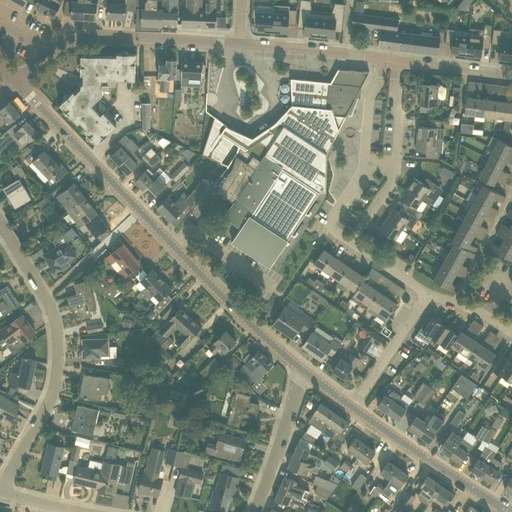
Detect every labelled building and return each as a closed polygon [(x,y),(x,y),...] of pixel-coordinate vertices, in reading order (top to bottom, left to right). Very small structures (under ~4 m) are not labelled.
[(27,0),(27,1),(35,4),(39,6),(38,9),(44,12),(50,0),(27,0)] [(50,0),(44,12),(55,17),(62,0),(50,0)] [(66,1),(64,15),(71,16),(71,17),(73,17),(74,19),(77,19),(78,18),(84,18),(85,0),(71,0),(71,2),(66,1)] [(85,0),(84,18),(89,19),(90,20),(93,20),(95,19),(96,19),(98,3),(91,2),(91,0),(92,0),(85,0)] [(108,0),(108,17),(125,19),(126,10),(136,13),(138,0),(108,0)] [(138,0),(136,13),(141,14),(141,26),(162,27),(163,9),(163,0),(138,0)] [(177,26),(178,26),(178,0),(163,0),(163,9),(162,27),(177,27),(177,26)] [(194,0),(186,0),(186,10),(182,10),(182,26),(193,26),(194,0)] [(202,0),(194,0),(193,26),(205,27),(206,11),(202,11),(202,0)] [(205,27),(217,27),(217,11),(221,12),(221,0),(206,0),(206,11),(205,27)] [(308,0),(300,0),(298,27),(305,28),(304,34),(311,35),(311,37),(317,37),(317,38),(318,38),(318,36),(319,36),(322,11),(312,10),(311,0),(308,0)] [(464,10),(472,0),(459,0),(461,1),(458,5),(464,10)] [(358,1),(356,12),(363,12),(365,1),(358,1)] [(342,32),(345,5),(345,4),(337,3),(334,12),(322,11),(319,36),(320,36),(320,38),(327,38),(327,37),(334,37),(335,31),(342,32)] [(289,15),(274,14),(273,32),(274,32),(273,34),(274,34),(274,33),(281,34),(281,32),(288,33),(289,23),(295,23),(295,25),(297,10),(290,10),(289,15)] [(273,32),(274,14),(259,13),(258,30),(265,31),(265,33),(271,33),(272,33),(272,32),(273,32)] [(399,19),(382,17),(354,14),(354,20),(353,19),(353,20),(353,21),(353,27),(375,29),(374,38),(380,38),(378,47),(438,54),(440,37),(397,32),(399,19)] [(468,37),(466,55),(467,55),(467,57),(468,56),(474,57),(474,56),(481,56),(482,46),(489,47),(489,49),(492,25),(485,24),(484,30),(469,28),(468,37)] [(466,55),(468,37),(454,35),(454,30),(447,29),(445,43),(446,43),(446,42),(452,43),(451,53),(458,54),(458,55),(465,56),(465,54),(466,55)] [(494,29),(492,44),(492,42),(499,43),(501,30),(494,29)] [(502,42),(500,58),(507,59),(507,61),(511,61),(511,38),(510,38),(510,43),(502,42)] [(117,80),(135,80),(136,54),(117,53),(117,56),(81,56),(81,74),(84,75),(84,83),(85,85),(84,87),(82,87),(76,93),(74,91),(60,104),(78,124),(80,122),(87,128),(85,130),(98,144),(117,126),(104,113),(106,111),(106,110),(106,108),(106,106),(98,99),(103,94),(103,88),(113,88),(114,88),(115,88),(116,87),(117,86),(117,80)] [(170,77),(176,78),(177,60),(167,60),(167,63),(160,62),(160,79),(161,79),(161,91),(169,91),(170,77)] [(202,62),(183,61),(182,61),(181,78),(182,78),(182,77),(201,78),(201,79),(202,79),(202,78),(205,78),(206,64),(203,64),(203,62),(202,62)] [(326,196),(327,153),(339,130),(336,120),(343,122),(356,98),(356,94),(361,94),(362,86),(369,72),(338,69),(331,83),(291,80),(292,105),(286,111),(288,114),(281,119),(270,126),(252,138),(245,135),(243,138),(236,133),(235,131),(230,128),(215,116),(208,138),(204,148),(203,154),(229,166),(228,167),(215,182),(212,185),(201,199),(213,206),(222,193),(232,200),(231,202),(233,204),(217,228),(234,239),(233,241),(259,258),(265,262),(277,270),(301,234),(326,196)] [(432,112),(433,105),(440,105),(441,99),(444,99),(446,98),(446,88),(445,87),(443,87),(441,85),(440,86),(438,86),(419,84),(419,90),(421,91),(421,93),(419,92),(421,93),(420,111),(432,112)] [(467,97),(465,114),(475,115),(477,98),(467,97)] [(485,116),(487,99),(477,98),(475,115),(485,116)] [(485,116),(495,118),(497,100),(487,99),(485,116)] [(0,130),(0,125),(7,120),(9,123),(23,113),(12,100),(0,109),(0,135),(3,134),(0,130)] [(507,102),(497,100),(495,118),(505,119),(507,102)] [(509,131),(511,120),(511,119),(511,102),(507,102),(505,119),(504,124),(503,131),(509,131)] [(143,127),(150,131),(150,103),(142,103),(143,127)] [(449,115),(454,117),(457,109),(452,107),(449,115)] [(417,132),(417,138),(443,140),(444,127),(441,127),(441,121),(429,120),(428,126),(418,126),(421,126),(420,132),(417,132)] [(38,133),(27,122),(19,129),(16,125),(0,137),(0,150),(12,139),(20,148),(26,142),(24,141),(27,138),(30,141),(38,133)] [(474,125),(462,123),(460,132),(473,133),(474,125)] [(155,135),(152,131),(147,135),(150,139),(155,135)] [(164,136),(159,141),(164,147),(169,142),(164,136)] [(443,154),(439,154),(439,153),(442,153),(443,140),(417,138),(416,144),(419,144),(419,150),(416,150),(426,151),(426,158),(442,159),(443,154)] [(511,150),(511,148),(511,145),(499,139),(494,149),(511,157),(511,150)] [(120,165),(130,156),(133,152),(125,142),(111,156),(120,165)] [(178,152),(184,146),(175,142),(172,145),(178,152)] [(42,170),(53,159),(46,152),(49,150),(42,143),(37,148),(33,151),(30,155),(34,160),(29,165),(38,174),(42,170)] [(142,156),(148,162),(151,159),(157,154),(152,148),(142,156)] [(191,157),(194,151),(185,148),(183,154),(191,157)] [(506,160),(511,163),(511,157),(494,149),(489,158),(504,166),(506,160)] [(120,165),(129,174),(138,164),(142,160),(133,152),(130,156),(120,165)] [(162,159),(157,154),(151,159),(148,162),(147,162),(152,167),(162,159)] [(457,166),(463,169),(467,161),(461,158),(457,166)] [(507,179),(510,173),(502,169),(504,166),(489,158),(484,168),(507,179)] [(57,182),(69,171),(62,164),(60,166),(53,159),(42,170),(50,179),(52,177),(57,182)] [(184,162),(171,175),(176,180),(189,167),(184,162)] [(21,163),(12,166),(16,177),(25,173),(21,163)] [(484,168),(479,178),(494,185),(497,180),(505,184),(507,179),(484,168)] [(455,176),(457,173),(450,170),(448,173),(447,176),(454,180),(455,176)] [(145,171),(135,181),(144,190),(154,180),(145,171)] [(144,190),(152,199),(166,185),(165,184),(158,176),(154,180),(144,190)] [(19,178),(3,188),(15,208),(32,198),(19,178)] [(171,221),(177,228),(184,220),(201,199),(212,185),(210,183),(204,178),(189,197),(185,193),(175,202),(169,196),(157,207),(171,222),(171,221)] [(433,190),(437,185),(427,178),(423,183),(414,178),(416,180),(413,184),(411,183),(407,188),(423,198),(430,188),(433,190)] [(57,196),(67,209),(84,196),(74,183),(57,196)] [(506,196),(484,184),(478,194),(493,202),(496,197),(503,201),(506,196)] [(416,208),(423,198),(407,188),(404,193),(406,194),(403,199),(401,198),(405,201),(402,206),(416,216),(419,211),(416,208)] [(495,215),(498,210),(491,205),(493,202),(478,194),(473,203),(495,215)] [(41,210),(52,203),(48,196),(37,203),(41,210)] [(79,215),(91,205),(84,196),(67,209),(77,221),(82,217),(79,215)] [(485,215),(493,220),(495,215),(473,203),(468,213),(482,220),(485,215)] [(418,218),(416,216),(402,206),(398,211),(393,209),(395,210),(392,215),(390,213),(387,219),(402,229),(406,232),(409,227),(411,228),(418,218)] [(89,220),(97,230),(105,223),(95,210),(78,223),(76,224),(79,228),(89,220)] [(485,234),(488,229),(480,224),(482,220),(468,213),(463,222),(485,234)] [(404,245),(401,243),(395,239),(402,229),(387,219),(383,224),(385,225),(382,230),(380,229),(388,235),(385,240),(400,250),(404,245)] [(475,234),(482,239),(485,234),(463,222),(457,232),(472,239),(475,234)] [(63,232),(70,227),(67,223),(61,228),(63,232)] [(511,224),(510,228),(502,224),(500,228),(511,234),(511,224)] [(511,234),(500,228),(497,234),(504,238),(502,242),(511,247),(511,234)] [(67,241),(71,239),(65,232),(53,240),(57,247),(44,255),(55,273),(62,270),(70,265),(68,261),(76,256),(67,241)] [(470,243),(472,239),(457,232),(452,241),(454,242),(474,253),(477,248),(470,243)] [(32,248),(40,243),(36,236),(28,241),(32,248)] [(449,252),(464,260),(467,255),(474,259),(477,254),(474,253),(454,242),(449,252)] [(499,247),(492,243),(489,247),(511,260),(511,258),(511,247),(502,242),(499,247)] [(428,252),(432,246),(427,243),(423,249),(428,252)] [(123,245),(107,258),(123,278),(139,265),(123,245)] [(324,249),(314,263),(323,269),(332,255),(324,249)] [(466,273),(470,268),(462,264),(464,260),(449,252),(444,261),(466,273)] [(340,260),(332,255),(323,269),(331,274),(340,260)] [(340,260),(331,274),(339,280),(349,266),(340,260)] [(456,273),(464,278),(466,273),(444,261),(439,271),(453,279),(456,273)] [(344,291),(348,286),(357,271),(349,266),(339,280),(336,285),(344,291)] [(143,298),(162,279),(152,269),(140,281),(146,286),(139,293),(143,298)] [(348,286),(356,291),(366,277),(357,271),(348,286)] [(456,293),(459,287),(451,282),(453,279),(439,271),(434,280),(456,293)] [(97,291),(100,292),(109,301),(121,289),(114,282),(110,285),(99,273),(97,291)] [(114,282),(115,278),(114,275),(111,274),(108,275),(106,278),(107,281),(110,283),(114,282)] [(356,291),(351,299),(359,304),(371,286),(363,281),(366,277),(356,291)] [(155,304),(155,307),(147,316),(142,321),(145,325),(146,326),(150,322),(149,321),(151,320),(160,312),(172,299),(167,294),(172,289),(162,279),(143,298),(147,302),(154,295),(160,300),(155,304)] [(317,279),(314,281),(312,285),(320,291),(323,287),(325,284),(317,279)] [(96,308),(88,281),(75,285),(78,294),(68,297),(72,310),(78,308),(81,321),(91,318),(89,310),(96,308)] [(130,281),(121,289),(125,294),(134,285),(130,281)] [(0,309),(4,316),(21,305),(7,285),(0,290),(0,309)] [(380,292),(371,286),(359,304),(368,310),(380,292)] [(320,291),(328,296),(331,292),(323,287),(320,291)] [(376,316),(379,312),(388,297),(380,292),(368,310),(376,315),(376,316)] [(323,304),(327,299),(321,295),(318,301),(323,304)] [(119,302),(114,297),(111,299),(116,305),(119,302)] [(384,321),(387,318),(397,303),(388,297),(379,312),(376,316),(377,317),(384,321)] [(164,308),(169,313),(175,307),(169,302),(164,308)] [(273,324),(293,338),(300,327),(306,331),(313,320),(303,313),(300,317),(285,307),(273,324)] [(155,326),(147,335),(151,339),(153,336),(160,343),(163,340),(164,341),(169,336),(168,335),(176,326),(178,327),(189,315),(180,308),(159,330),(155,326)] [(182,348),(202,327),(189,315),(178,327),(184,333),(176,342),(182,348)] [(1,331),(5,337),(0,340),(0,349),(2,352),(9,347),(14,353),(25,345),(23,342),(36,333),(29,325),(27,327),(19,317),(1,331)] [(441,323),(433,317),(431,320),(427,318),(416,335),(428,343),(432,337),(441,323)] [(127,318),(125,326),(130,327),(135,328),(136,320),(132,319),(127,318)] [(451,345),(460,351),(469,336),(471,334),(479,323),(474,319),(465,333),(461,330),(458,334),(451,345)] [(102,323),(97,324),(87,326),(88,333),(104,330),(102,323)] [(440,343),(450,329),(441,323),(432,337),(440,343)] [(479,323),(471,334),(476,337),(484,326),(479,323)] [(446,353),(449,349),(451,345),(458,334),(450,329),(440,343),(438,347),(446,353)] [(373,341),(378,344),(382,338),(371,330),(360,347),(366,351),(373,341)] [(217,351),(221,355),(225,352),(236,341),(226,331),(208,348),(214,354),(217,351)] [(495,335),(491,331),(481,344),(478,342),(468,357),(477,362),(486,348),(488,346),(490,342),(495,335)] [(312,332),(303,346),(314,353),(313,355),(322,361),(327,353),(332,356),(341,344),(334,339),(331,344),(312,332)] [(160,367),(163,364),(171,356),(166,350),(174,341),(169,336),(164,341),(165,342),(151,358),(159,365),(160,367)] [(478,342),(469,336),(460,351),(468,357),(478,342)] [(107,364),(124,364),(124,359),(119,357),(116,357),(116,346),(109,346),(109,339),(83,340),(83,347),(83,349),(83,358),(107,358),(107,364)] [(490,342),(486,348),(477,362),(485,368),(484,370),(486,372),(488,367),(487,366),(495,354),(491,351),(495,345),(490,342)] [(259,349),(253,356),(249,353),(243,359),(246,362),(238,371),(245,378),(266,356),(259,349)] [(349,357),(338,349),(329,364),(334,367),(332,370),(344,378),(350,369),(352,371),(360,359),(351,354),(349,357)] [(425,353),(421,358),(422,359),(417,365),(424,371),(429,364),(426,361),(430,357),(425,353)] [(233,356),(227,362),(234,369),(240,363),(233,356)] [(253,385),(257,381),(274,364),(266,356),(245,378),(253,385)] [(511,361),(507,358),(503,356),(493,370),(502,376),(511,361)] [(23,357),(20,373),(11,372),(9,382),(31,387),(37,360),(23,357)] [(215,358),(200,372),(205,377),(220,364),(215,358)] [(511,361),(502,376),(499,381),(508,387),(511,382),(511,379),(511,361)] [(447,365),(442,362),(438,366),(443,370),(447,365)] [(139,364),(134,371),(140,376),(146,368),(139,364)] [(166,367),(157,376),(163,382),(168,377),(172,373),(166,367)] [(178,369),(173,375),(178,380),(183,374),(178,369)] [(80,396),(100,400),(101,394),(107,395),(110,378),(84,374),(80,396)] [(461,375),(452,388),(467,399),(476,385),(461,375)] [(428,389),(421,384),(413,397),(419,401),(428,389)] [(434,393),(432,392),(435,388),(431,386),(428,389),(419,401),(426,406),(434,393)] [(8,393),(14,395),(17,389),(11,387),(8,393)] [(165,407),(182,412),(187,393),(171,388),(165,407)] [(399,397),(400,395),(390,388),(378,406),(388,413),(399,397)] [(256,418),(259,405),(248,402),(250,396),(237,393),(229,423),(239,425),(242,414),(256,418)] [(0,420),(1,419),(2,419),(3,417),(11,421),(19,405),(0,394),(0,420)] [(409,404),(399,397),(388,413),(398,420),(409,404)] [(145,398),(142,412),(150,414),(153,400),(145,398)] [(320,403),(308,421),(322,430),(334,412),(320,403)] [(99,409),(78,404),(72,430),(93,435),(99,409)] [(496,404),(485,408),(488,414),(498,411),(496,404)] [(104,408),(102,414),(111,416),(112,409),(104,408)] [(466,414),(459,410),(456,415),(450,423),(457,427),(466,414)] [(341,431),(348,421),(334,412),(322,430),(330,436),(336,428),(341,431)] [(168,425),(178,427),(181,416),(171,414),(168,425)] [(416,416),(409,427),(419,435),(431,417),(432,417),(427,414),(423,421),(416,416)] [(497,429),(503,418),(498,415),(491,425),(497,429)] [(419,435),(429,442),(437,430),(441,424),(431,417),(419,435)] [(483,439),(489,429),(484,426),(482,425),(475,437),(477,438),(481,441),(483,439)] [(489,429),(483,439),(489,443),(490,442),(497,430),(491,427),(489,429)] [(317,438),(306,431),(302,437),(313,444),(317,438)] [(214,454),(225,457),(233,459),(240,461),(244,448),(245,446),(244,446),(246,439),(220,432),(217,444),(207,442),(205,452),(214,455),(214,454)] [(328,449),(333,453),(345,437),(340,433),(335,439),(328,449)] [(77,436),(75,444),(87,447),(89,439),(77,436)] [(365,445),(355,437),(348,449),(357,456),(365,445)] [(448,438),(440,449),(450,456),(458,445),(448,438)] [(461,463),(468,452),(473,445),(463,438),(458,445),(450,456),(461,463)] [(64,447),(49,443),(42,471),(48,473),(47,477),(56,479),(57,474),(65,476),(66,472),(58,470),(64,447)] [(170,448),(168,448),(165,462),(174,464),(177,450),(175,449),(176,445),(171,444),(170,448)] [(317,456),(308,453),(310,449),(298,444),(293,455),(320,466),(322,459),(317,456)] [(104,463),(103,463),(101,469),(94,467),(94,470),(78,466),(79,461),(77,461),(80,447),(75,445),(71,459),(70,459),(66,472),(65,476),(75,479),(74,482),(99,487),(104,463)] [(116,458),(118,447),(107,445),(106,457),(116,458)] [(368,463),(376,452),(365,445),(357,456),(368,463)] [(485,446),(472,470),(482,476),(494,457),(496,452),(485,446)] [(145,468),(141,482),(139,491),(158,496),(165,472),(161,471),(166,450),(152,447),(150,455),(148,455),(146,464),(147,464),(146,468),(145,468)] [(183,466),(184,460),(189,461),(191,456),(191,454),(186,453),(186,452),(177,450),(174,464),(183,466)] [(288,467),(307,475),(309,469),(313,471),(317,472),(320,466),(293,455),(288,467)] [(329,455),(326,459),(324,462),(334,470),(339,463),(329,455)] [(482,476),(493,482),(503,466),(502,462),(494,457),(482,476)] [(349,468),(352,464),(345,460),(340,468),(346,472),(349,468)] [(104,463),(99,487),(98,489),(115,493),(116,492),(114,492),(118,473),(120,465),(105,461),(104,463)] [(398,468),(388,461),(381,472),(391,479),(398,468)] [(180,477),(176,493),(182,495),(190,497),(194,481),(201,483),(203,474),(182,468),(180,477)] [(401,486),(409,475),(398,468),(391,479),(401,486)] [(227,511),(229,503),(234,487),(236,488),(239,477),(221,472),(216,491),(215,490),(211,507),(227,511)] [(358,490),(367,477),(361,472),(352,486),(358,490)] [(313,483),(318,485),(333,491),(337,484),(329,480),(316,475),(313,483)] [(297,481),(285,476),(280,488),(292,493),(301,497),(306,499),(309,491),(304,489),(295,486),(297,481)] [(427,504),(434,494),(441,485),(427,476),(421,485),(424,487),(418,494),(419,499),(427,504)] [(376,487),(382,491),(385,486),(379,482),(376,487)] [(333,491),(318,485),(315,492),(328,497),(333,491)] [(448,504),(454,494),(441,485),(434,494),(448,504)] [(382,491),(376,487),(374,486),(369,493),(377,498),(378,496),(382,491)] [(382,491),(389,495),(391,491),(385,486),(382,491)] [(280,488),(275,499),(287,504),(289,500),(303,506),(305,501),(306,499),(301,497),(292,493),(280,488)] [(397,506),(405,511),(416,496),(408,490),(397,506)] [(382,491),(378,496),(385,500),(389,495),(382,491)]
